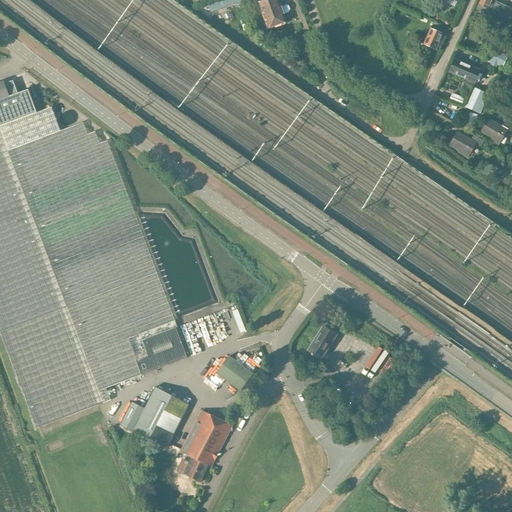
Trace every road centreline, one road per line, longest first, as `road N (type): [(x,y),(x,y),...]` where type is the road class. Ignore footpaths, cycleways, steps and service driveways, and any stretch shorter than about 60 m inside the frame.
road 1 (tertiary): [(321,274),(0,36)]
road 2 (unclassified): [(347,464),(511,272)]
road 3 (tertiary): [(511,411),(321,274)]
road 4 (residential): [(286,372),(257,399),(200,511)]
road 5 (track): [(330,511),(420,410)]
